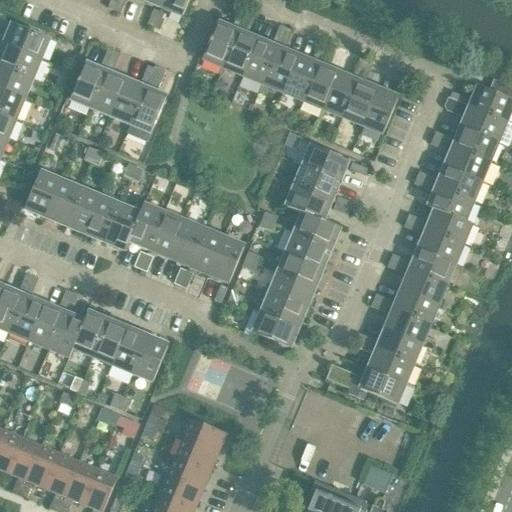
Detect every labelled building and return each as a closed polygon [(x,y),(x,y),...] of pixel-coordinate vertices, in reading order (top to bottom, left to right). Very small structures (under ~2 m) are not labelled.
[(113,12),(118,0),(110,0),(107,10),(113,12)] [(119,15),(125,0),(118,0),(113,12),(119,15)] [(161,9),(164,0),(141,0),(142,0),(161,9)] [(182,17),(188,0),(164,0),(161,9),(182,17)] [(153,29),(159,14),(153,11),(147,26),(153,29)] [(239,28),(245,13),(239,11),(233,26),(239,28)] [(245,31),(252,16),(245,13),(239,28),(245,31)] [(159,31),(165,17),(159,14),(153,29),(159,31)] [(222,69),(237,34),(216,25),(202,60),(222,69)] [(39,60),(47,40),(12,26),(4,46),(39,60)] [(279,45),(285,30),(279,27),(273,42),(279,45)] [(285,47),(292,32),(285,30),(279,45),(285,47)] [(242,77),(257,42),(237,34),(222,69),(242,77)] [(262,85),(277,50),(257,42),(242,77),(262,85)] [(319,61),(325,46),(319,44),(313,59),(319,61)] [(0,67),(31,81),(39,60),(4,46),(0,54),(0,67)] [(325,64),(331,49),(325,46),(319,61),(325,64)] [(282,94),(297,58),(277,50),(262,85),(282,94)] [(107,68),(113,54),(107,51),(101,66),(107,68)] [(113,71),(119,56),(113,54),(107,68),(113,71)] [(302,102),(317,67),(297,58),(282,94),(302,102)] [(359,78),(365,63),(359,61),(353,75),(359,78)] [(365,80),(371,66),(365,63),(359,78),(365,80)] [(90,109),(104,74),(84,65),(70,101),(90,109)] [(0,91),(22,100),(31,81),(0,67),(0,91)] [(322,110),(337,75),(317,67),(302,102),(322,110)] [(147,144),(165,99),(154,94),(155,90),(157,91),(165,73),(154,68),(153,70),(147,85),(144,90),(130,126),(126,135),(147,144)] [(147,85),(153,70),(147,68),(141,82),(147,85)] [(110,117),(125,82),(104,74),(90,109),(110,117)] [(342,119),(357,83),(337,75),(322,110),(342,119)] [(399,95),(405,80),(399,77),(393,92),(399,95)] [(130,126),(144,90),(125,82),(110,117),(130,126)] [(505,123),(511,105),(511,89),(493,82),(488,93),(478,88),(469,109),(505,123)] [(362,127),(377,92),(357,83),(342,119),(362,127)] [(0,114),(14,121),(22,100),(0,91),(0,114)] [(382,136),(397,100),(377,92),(362,127),(382,136)] [(466,100),(452,94),(449,100),(464,107),(466,100)] [(511,135),(511,126),(505,123),(469,109),(464,107),(449,100),(448,99),(444,108),(447,112),(461,118),(462,116),(466,117),(461,129),(507,148),(511,135)] [(0,138),(6,141),(14,121),(0,114),(0,138)] [(488,164),(496,144),(507,148),(461,129),(453,149),(488,164)] [(450,140),(435,134),(432,140),(447,146),(450,140)] [(55,153),(61,138),(55,135),(49,150),(55,153)] [(447,146),(432,140),(430,146),(445,152),(447,146)] [(338,183),(346,163),(311,148),(302,169),(338,183)] [(90,165),(96,152),(88,149),(83,161),(90,165)] [(488,164),(453,149),(444,169),(480,183),(488,164)] [(98,168),(103,155),(96,152),(90,165),(98,168)] [(367,171),(352,165),(349,171),(364,177),(367,171)] [(130,181),(135,169),(128,166),(123,178),(130,181)] [(138,184),(143,172),(135,169),(130,181),(138,184)] [(329,203),(338,183),(302,169),(294,188),(329,203)] [(471,203),(480,183),(444,169),(436,189),(471,203)] [(45,218),(59,183),(39,174),(24,210),(45,218)] [(433,180),(418,174),(416,180),(431,186),(433,180)] [(431,186),(416,180),(413,186),(428,192),(431,186)] [(64,226),(79,191),(59,183),(45,218),(64,226)] [(321,222),(329,203),(294,188),(286,208),(338,229),(321,222)] [(463,223),(471,203),(436,189),(428,209),(470,226),(470,225),(463,223)] [(84,235),(99,199),(79,191),(64,226),(84,235)] [(105,243),(119,208),(99,199),(84,235),(105,243)] [(350,211),(352,205),(337,199),(335,205),(350,211)] [(347,218),(350,211),(335,205),(332,211),(347,218)] [(148,251),(163,216),(142,207),(139,216),(128,243),(129,243),(148,251)] [(139,216),(119,208),(105,243),(125,252),(129,243),(128,243),(139,216)] [(329,250),(338,229),(286,208),(286,209),(302,216),(294,235),(329,250)] [(461,246),(470,226),(428,209),(434,212),(426,231),(461,246)] [(273,226),(276,219),(264,214),(261,221),(273,226)] [(168,259),(183,224),(163,216),(148,251),(168,259)] [(423,223),(408,217),(406,223),(421,229),(423,223)] [(270,234),(273,226),(261,221),(258,229),(270,234)] [(421,229),(406,223),(403,229),(418,235),(421,229)] [(188,268),(203,232),(183,224),(168,259),(188,268)] [(453,266),(461,246),(426,231),(418,251),(453,266)] [(208,276),(223,240),(203,232),(188,268),(208,276)] [(321,270),(329,250),(294,235),(286,255),(321,270)] [(228,284),(243,249),(223,240),(208,276),(228,284)] [(445,286),(453,266),(418,251),(410,271),(445,286)] [(140,271),(146,256),(140,254),(134,269),(140,271)] [(257,266),(260,259),(248,254),(245,261),(257,266)] [(313,289),(321,270),(286,255),(278,275),(313,289)] [(146,274),(152,259),(146,256),(140,271),(146,274)] [(407,263),(392,256),(389,263),(404,269),(407,263)] [(254,274),(257,266),(245,261),(242,269),(254,274)] [(401,275),(404,269),(389,263),(387,269),(401,275)] [(179,288),(186,273),(180,270),(173,285),(179,288)] [(436,306),(445,286),(410,271),(401,291),(436,306)] [(186,290),(191,277),(192,276),(186,273),(179,288),(186,290)] [(25,293),(32,278),(25,275),(19,290),(25,293)] [(305,309),(313,289),(278,275),(269,295),(305,309)] [(31,295),(38,280),(32,278),(25,293),(31,295)] [(220,305),(226,290),(220,287),(214,302),(220,305)] [(0,330),(8,334),(23,298),(3,290),(0,297),(0,330)] [(428,326),(436,306),(401,291),(393,311),(428,326)] [(65,309),(71,295),(65,292),(59,307),(65,309)] [(240,306),(243,299),(231,294),(228,301),(240,306)] [(71,312),(77,297),(71,295),(65,309),(71,312)] [(296,329),(305,309),(269,295),(261,315),(296,329)] [(390,302),(375,296),(373,302),(387,309),(390,302)] [(28,342),(43,307),(23,298),(8,334),(28,342)] [(237,313),(240,306),(228,301),(225,308),(237,313)] [(385,315),(387,309),(373,302),(370,309),(385,315)] [(48,350),(63,315),(43,307),(28,342),(48,350)] [(288,350),(296,329),(261,315),(253,311),(242,337),(251,341),(254,336),(288,350)] [(420,346),(428,326),(393,311),(385,331),(420,346)] [(92,358),(107,323),(86,314),(82,323),(83,323),(72,350),(92,358)] [(83,323),(82,323),(63,315),(48,350),(69,359),(72,350),(83,323)] [(112,366),(126,331),(107,323),(92,358),(112,366)] [(132,375),(146,339),(126,331),(112,366),(132,375)] [(412,365),(420,346),(385,331),(376,351),(412,365)] [(373,342),(359,336),(356,342),(371,349),(373,342)] [(152,383),(167,348),(146,339),(132,375),(152,383)] [(368,355),(371,349),(356,342),(354,348),(368,355)] [(403,385),(412,365),(376,351),(368,371),(403,385)] [(395,406),(403,385),(368,371),(363,382),(357,380),(358,378),(331,367),(325,381),(364,397),(365,394),(395,406)] [(77,394),(82,382),(74,379),(69,391),(77,394)] [(84,397),(89,385),(82,382),(77,394),(84,397)] [(117,411),(122,399),(114,396),(109,408),(117,411)] [(124,414),(129,402),(122,399),(117,411),(124,414)] [(155,431),(159,421),(149,417),(145,426),(155,431)] [(217,456),(225,436),(190,421),(182,441),(217,456)] [(151,440),(155,431),(145,426),(141,436),(151,440)] [(0,472),(6,476),(21,440),(2,432),(0,436),(0,472)] [(19,498),(40,448),(21,440),(6,476),(17,480),(11,495),(19,498)] [(217,456),(182,441),(174,460),(209,475),(217,456)] [(44,491),(59,456),(40,448),(19,498),(28,502),(34,487),(44,491)] [(139,468),(143,458),(133,454),(129,464),(139,468)] [(52,511),(57,511),(78,464),(59,456),(44,491),(54,496),(48,510),(52,511)] [(201,494),(209,475),(174,460),(166,479),(201,494)] [(82,507),(97,471),(78,464),(57,511),(68,511),(72,503),(82,507)] [(135,478),(139,468),(129,464),(125,474),(135,478)] [(383,495),(391,476),(370,467),(362,486),(383,495)] [(102,511),(116,480),(97,471),(82,507),(92,511),(91,511),(102,511)] [(192,511),(193,511),(201,494),(166,479),(158,497),(192,511)] [(384,511),(372,507),(371,509),(364,506),(365,504),(314,483),(301,511),(384,511)] [(123,506),(128,496),(117,492),(113,502),(123,506)] [(192,511),(158,497),(152,511),(192,511)] [(109,511),(121,511),(123,506),(113,502),(109,511)]
